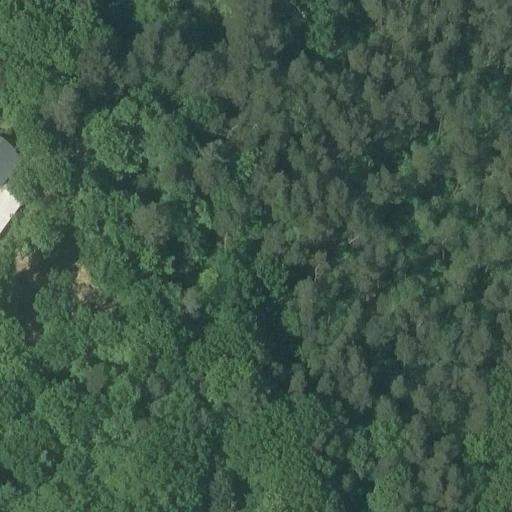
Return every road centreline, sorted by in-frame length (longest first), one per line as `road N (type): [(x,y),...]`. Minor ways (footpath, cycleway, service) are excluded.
road 1 (track): [(232,397),(161,262),(126,161),(122,66),(93,0)]
road 2 (track): [(352,0),(256,278),(232,397)]
road 3 (track): [(297,511),(232,397)]
